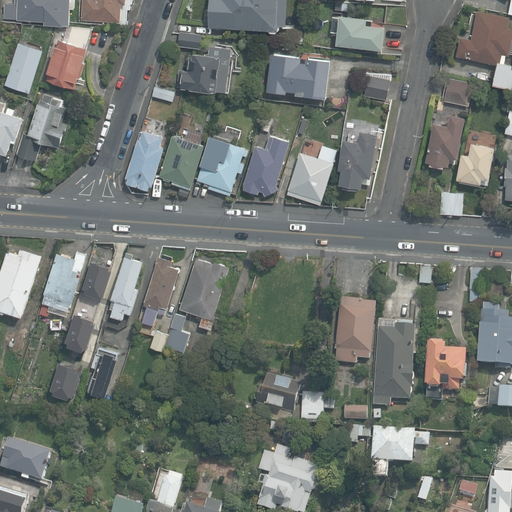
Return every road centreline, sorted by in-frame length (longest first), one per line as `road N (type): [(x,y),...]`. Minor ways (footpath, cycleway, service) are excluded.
road 1 (trunk): [(94,216),(388,238)]
road 2 (residential): [(432,0),(388,238)]
road 3 (residential): [(159,0),(94,216)]
road 4 (trunk): [(388,238),(511,246)]
